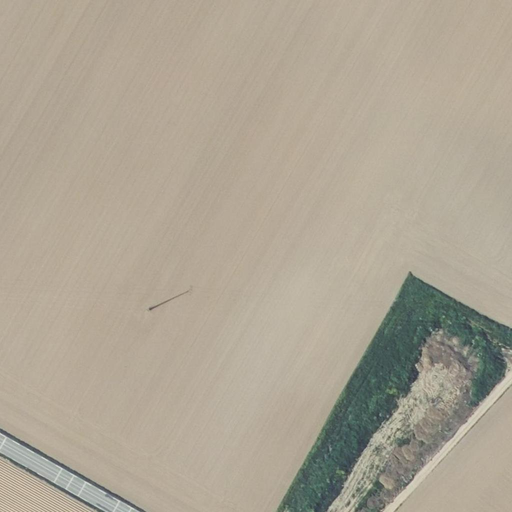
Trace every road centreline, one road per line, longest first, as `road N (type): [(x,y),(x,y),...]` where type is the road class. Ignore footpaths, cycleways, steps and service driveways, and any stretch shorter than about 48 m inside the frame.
road 1 (track): [(511,373),(388,511)]
road 2 (tertiary): [(0,442),(122,511)]
